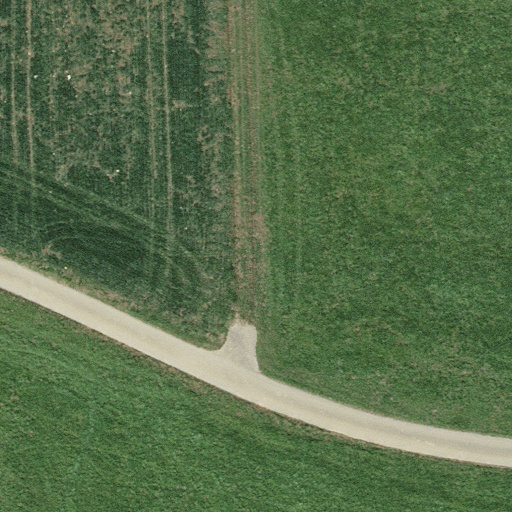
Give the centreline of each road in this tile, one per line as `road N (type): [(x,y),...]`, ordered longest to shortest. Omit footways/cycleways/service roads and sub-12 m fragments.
road 1 (track): [(511,453),(328,415),(0,270)]
road 2 (track): [(244,383),(239,0)]
